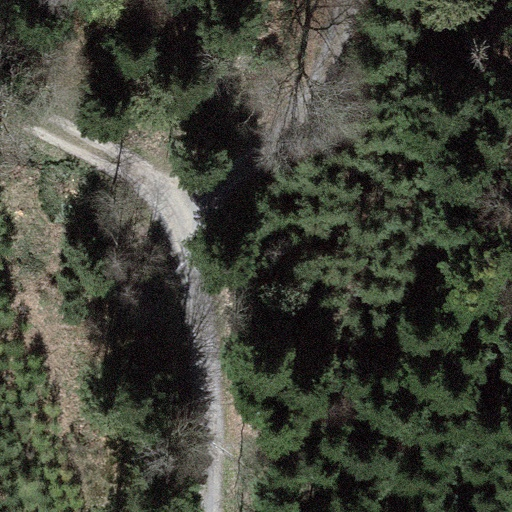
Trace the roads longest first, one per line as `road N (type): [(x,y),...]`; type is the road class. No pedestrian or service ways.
road 1 (track): [(203,511),(184,212),(0,96)]
road 2 (track): [(184,212),(317,93),(344,0)]
